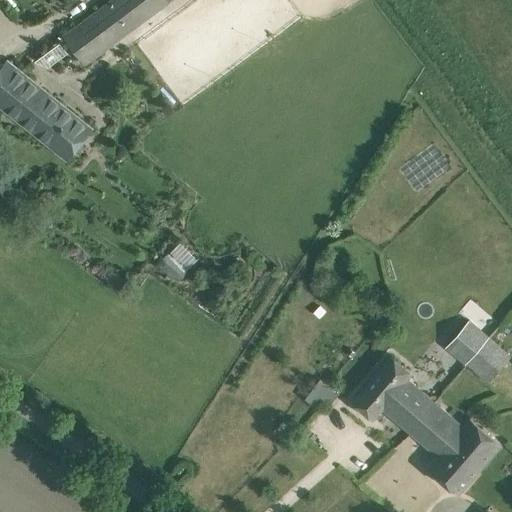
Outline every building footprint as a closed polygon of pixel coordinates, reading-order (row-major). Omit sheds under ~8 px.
[(84,61),(166,0),(113,0),(65,36),(84,61)] [(49,67),(71,51),(62,40),(41,56),(49,67)] [(90,127),(23,73),(7,61),(0,70),(0,103),(67,156),(90,127)] [(176,284),(188,270),(168,254),(157,267),(176,284)] [(466,365),(489,338),(468,320),(445,347),(466,365)] [(510,356),(489,338),(466,365),(487,383),(510,356)] [(410,372),(391,356),(353,400),(372,417),(381,406),(411,431),(415,427),(413,425),(433,401),(405,377),(410,372)] [(462,426),(433,401),(413,425),(415,427),(411,431),(438,454),(427,467),(458,493),(500,443),(470,417),(462,426)]
